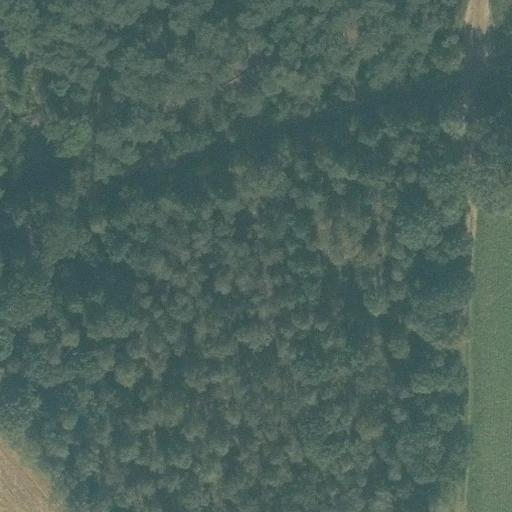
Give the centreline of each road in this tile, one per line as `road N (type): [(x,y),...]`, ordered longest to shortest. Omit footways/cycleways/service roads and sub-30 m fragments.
road 1 (track): [(0,226),(45,200),(470,69)]
road 2 (track): [(470,69),(460,511)]
